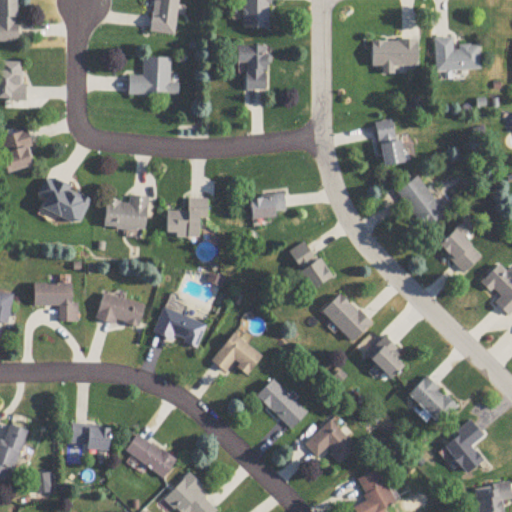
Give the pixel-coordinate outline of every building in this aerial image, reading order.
[(0,0),(0,43),(17,43),(15,0),(0,0)] [(153,0),(151,34),(175,36),(178,0),(153,0)] [(269,0),(243,0),(243,30),(270,30),(269,0)] [(480,72),(479,47),(453,48),(453,39),(434,40),(435,74),(480,72)] [(418,42),(372,42),(372,69),(382,69),(382,76),(395,76),(395,70),(418,69),(418,42)] [(265,47),(237,47),(237,63),(247,63),(247,90),(265,90),(265,47)] [(128,97),(178,97),(179,86),(169,85),(170,60),(143,59),(143,78),(128,78),(128,97)] [(0,101),(24,102),(25,63),(0,63),(0,71),(0,101)] [(376,125),(381,168),(401,166),(396,122),(376,125)] [(0,139),(9,174),(36,168),(27,133),(0,139)] [(397,194),(422,231),(444,216),(418,179),(397,194)] [(38,197),(45,200),(40,213),(80,229),(92,199),(44,181),(38,197)] [(248,202),(252,223),(286,216),(282,196),(248,202)] [(106,202),(104,229),(146,232),(148,199),(128,198),(128,203),(106,202)] [(198,240),(198,219),(207,220),(208,201),(187,200),(187,213),(166,213),(166,239),(198,240)] [(465,275),(482,258),(455,231),(438,248),(465,275)] [(308,293),(328,283),(308,243),(288,254),(308,293)] [(511,314),(511,275),(500,265),(479,287),(510,316),(511,314)] [(78,305),(72,305),(72,285),(34,285),(34,308),(59,308),(59,326),(78,326),(78,305)] [(13,297),(0,294),(0,323),(7,325),(13,297)] [(371,325),(341,295),(322,314),(352,344),(371,325)] [(138,331),(144,307),(102,296),(96,321),(138,331)] [(153,336),(196,351),(205,326),(162,310),(153,336)] [(262,359),(233,336),(211,363),(225,375),(233,366),(247,377),(262,359)] [(388,382),(407,367),(384,339),(365,354),(388,382)] [(408,397),(439,426),(457,408),(425,379),(408,397)] [(289,432),(306,415),(273,382),(256,398),(289,432)] [(356,449),(329,422),(304,447),(317,460),(325,452),(339,465),(356,449)] [(465,477),(482,464),(471,448),(482,439),(470,423),(442,445),(465,477)] [(106,452),(109,429),(72,426),(70,448),(106,452)] [(25,433),(8,427),(1,448),(0,447),(0,483),(8,486),(25,433)] [(161,480),(175,464),(138,435),(125,452),(161,480)] [(392,511),(397,510),(377,471),(356,481),(367,503),(353,510),(354,511),(392,511)] [(202,487),(189,475),(163,501),(175,511),(216,511),(217,511),(197,492),(202,487)] [(502,511),(502,503),(511,502),(509,485),(474,490),(476,511),(502,511)]
